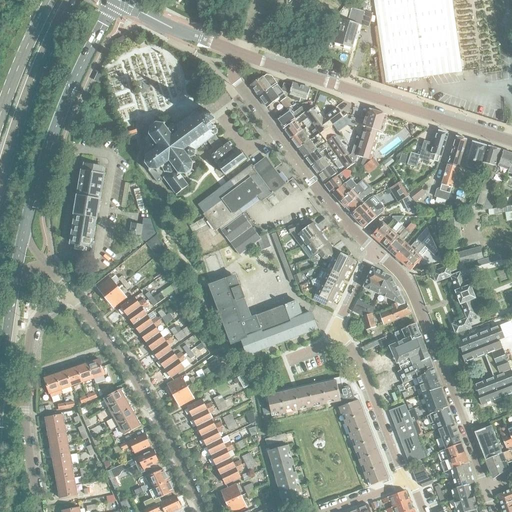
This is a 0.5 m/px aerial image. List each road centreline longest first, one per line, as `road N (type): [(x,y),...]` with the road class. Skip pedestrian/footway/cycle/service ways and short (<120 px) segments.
road 1 (tertiary): [(511,141),(237,53)]
road 2 (residential): [(373,250),(409,287),(486,489)]
road 3 (residential): [(202,511),(134,378),(67,292)]
road 4 (residential): [(404,481),(339,335),(373,250)]
road 5 (residential): [(237,53),(238,82),(373,250)]
road 6 (residential): [(39,511),(24,416),(28,349),(40,313),(67,292)]
road 7 (primary): [(30,204),(64,102),(119,0)]
road 8 (primary): [(0,184),(28,89),(69,0)]
road 9 (tertiary): [(237,53),(119,0)]
road 10 (primary): [(50,0),(0,115)]
